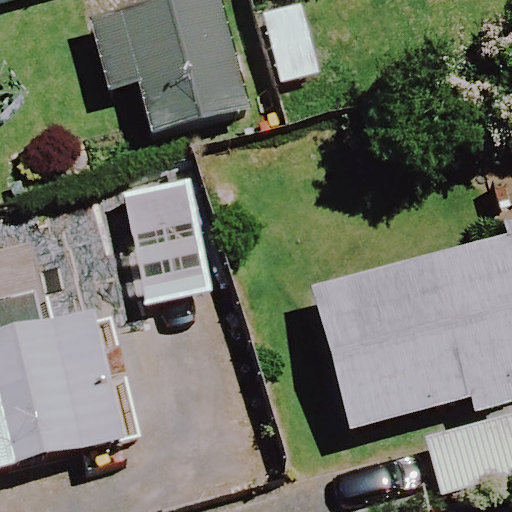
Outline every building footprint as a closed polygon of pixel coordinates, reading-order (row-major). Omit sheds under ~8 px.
[(0,0),(0,15),(53,0),(0,0)] [(92,23),(98,105),(137,102),(141,151),(238,144),(229,13),(92,23)] [(182,201),(115,211),(126,283),(192,273),(182,201)] [(511,244),(297,317),(344,456),(511,398),(511,244)] [(85,328),(0,354),(0,492),(125,454),(85,328)] [(511,424),(416,452),(432,511),(463,511),(511,498),(511,424)]
